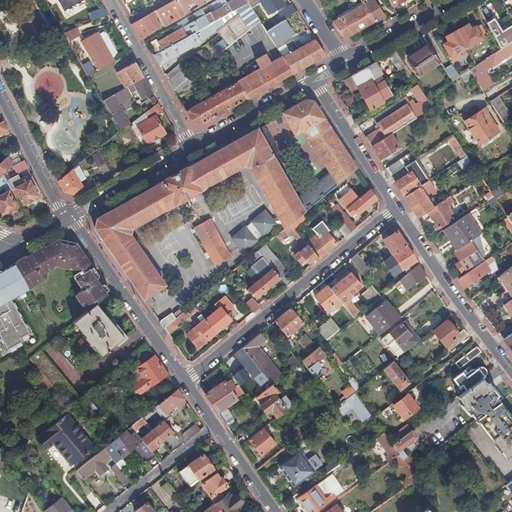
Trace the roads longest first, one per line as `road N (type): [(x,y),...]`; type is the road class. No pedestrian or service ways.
road 1 (residential): [(185,381),(398,207)]
road 2 (residential): [(67,217),(185,381)]
road 3 (residential): [(398,207),(511,369)]
road 4 (residential): [(193,147),(109,0)]
road 5 (residential): [(314,80),(398,207)]
road 6 (residential): [(67,217),(193,147)]
road 7 (residential): [(0,96),(67,217)]
road 8 (residential): [(193,147),(314,80)]
road 9 (residential): [(110,511),(215,426)]
road 10 (residential): [(344,63),(456,0)]
